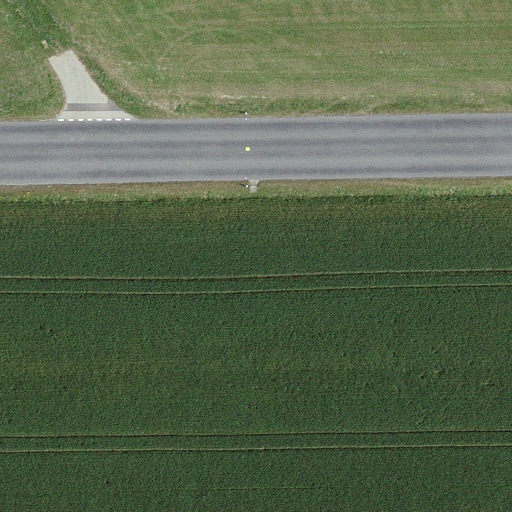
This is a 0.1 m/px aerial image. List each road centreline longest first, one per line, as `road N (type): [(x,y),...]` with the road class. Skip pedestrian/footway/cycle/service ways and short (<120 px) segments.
road 1 (tertiary): [(0,153),(511,145)]
road 2 (track): [(107,151),(66,60),(19,0)]
